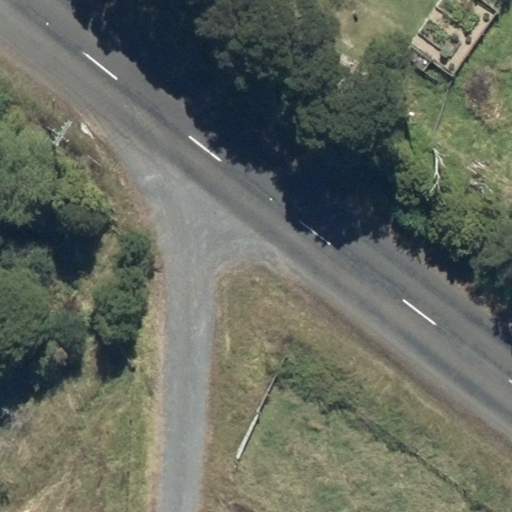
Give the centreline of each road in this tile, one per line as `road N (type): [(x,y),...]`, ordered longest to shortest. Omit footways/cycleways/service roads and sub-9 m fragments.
road 1 (tertiary): [(21,0),(511,376)]
road 2 (track): [(169,511),(193,267),(248,181)]
